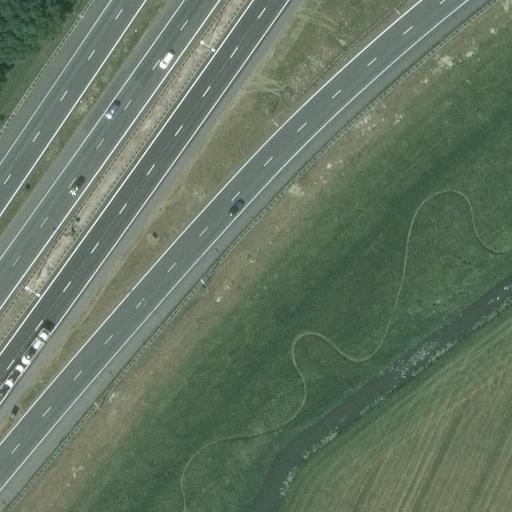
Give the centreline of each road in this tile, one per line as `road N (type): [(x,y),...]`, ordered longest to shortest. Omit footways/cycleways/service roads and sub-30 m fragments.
road 1 (motorway): [(0,468),(175,262),(313,118),(442,0)]
road 2 (motorway): [(0,378),(268,0)]
road 3 (motorway): [(202,0),(0,281)]
road 4 (motorway): [(126,0),(0,189)]
